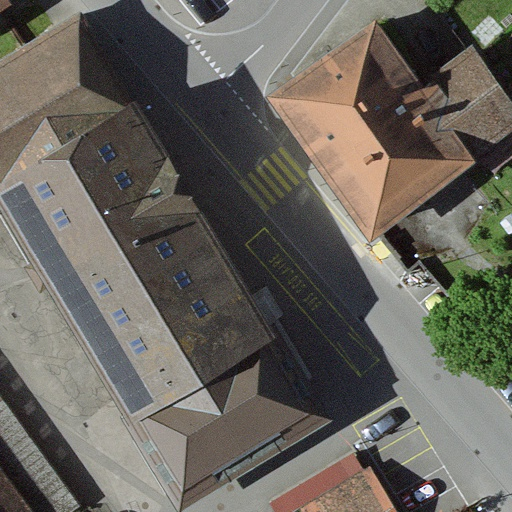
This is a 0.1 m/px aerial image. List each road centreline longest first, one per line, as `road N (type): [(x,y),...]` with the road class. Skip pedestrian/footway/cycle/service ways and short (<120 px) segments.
road 1 (residential): [(204,95),(511,458)]
road 2 (residential): [(299,0),(204,95)]
road 3 (residential): [(125,0),(204,95)]
